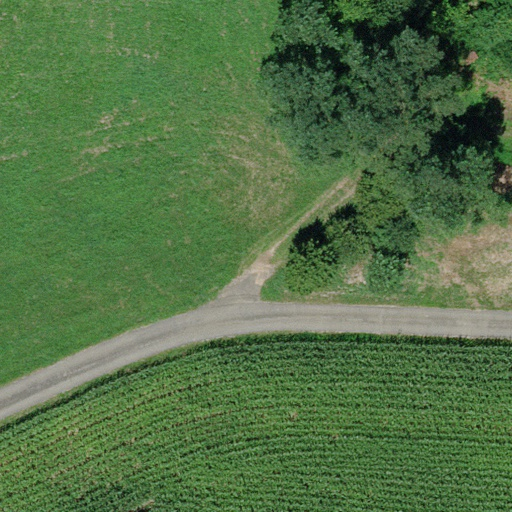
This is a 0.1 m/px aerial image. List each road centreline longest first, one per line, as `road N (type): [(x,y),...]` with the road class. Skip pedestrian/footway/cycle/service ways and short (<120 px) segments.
road 1 (unclassified): [(0,405),(114,353),(226,320),(511,324)]
road 2 (track): [(226,320),(274,253),(408,144)]
